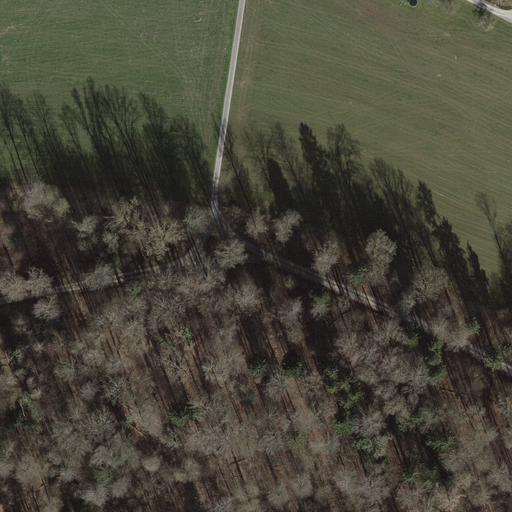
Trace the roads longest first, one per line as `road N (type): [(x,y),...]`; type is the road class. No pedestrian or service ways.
road 1 (track): [(511,370),(267,256),(211,218)]
road 2 (track): [(211,218),(181,264),(0,301)]
road 3 (unclassified): [(211,218),(243,0)]
